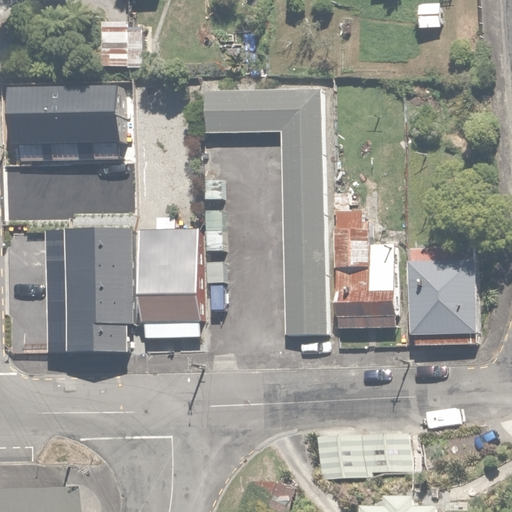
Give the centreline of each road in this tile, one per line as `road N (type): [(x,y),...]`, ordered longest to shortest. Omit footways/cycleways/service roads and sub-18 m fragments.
road 1 (unclassified): [(176,408),(511,391)]
road 2 (tertiary): [(0,414),(176,408)]
